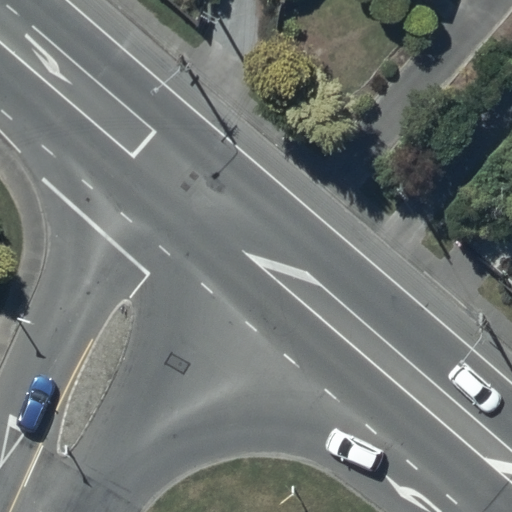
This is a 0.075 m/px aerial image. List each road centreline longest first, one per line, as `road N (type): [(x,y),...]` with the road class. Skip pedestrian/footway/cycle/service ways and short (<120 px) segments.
road 1 (secondary): [(207,201),(511,468)]
road 2 (tertiary): [(12,511),(72,382),(207,201)]
road 3 (secondary): [(0,23),(207,201)]
